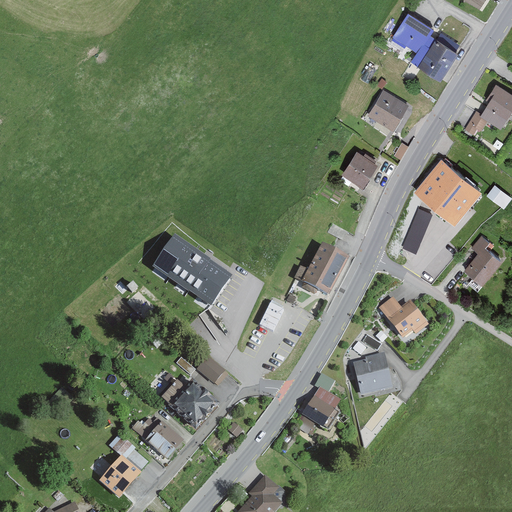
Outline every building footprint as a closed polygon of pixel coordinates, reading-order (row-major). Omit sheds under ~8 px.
[(440,82),(458,55),(456,53),(460,46),(441,34),(436,40),(430,37),(434,31),(408,14),(393,37),(416,53),(410,63),(440,82)] [(368,66),(361,80),(368,84),(377,70),(368,66)] [(509,130),(511,124),(511,91),(503,87),(487,116),(478,111),(467,130),(481,138),(492,120),(509,130)] [(372,117),(400,134),(416,108),(388,91),(372,117)] [(468,156),(449,142),(411,191),(451,224),(479,190),(456,171),(468,156)] [(403,161),(411,148),(403,143),(395,156),(403,161)] [(348,175),(368,189),(385,167),(365,152),(348,175)] [(511,192),(497,183),(489,194),(507,207),(511,200),(511,192)] [(420,206),(405,246),(419,251),(435,212),(420,206)] [(488,287),(508,263),(492,249),(495,246),(484,236),(473,248),(481,255),(468,271),(488,287)] [(232,278),(177,240),(159,267),(214,305),(232,278)] [(344,288),(358,261),(328,245),(314,271),(304,266),(299,277),(339,298),(344,288)] [(127,290),(131,295),(139,289),(135,284),(127,290)] [(287,301),(295,305),(299,297),(292,293),(287,301)] [(409,342),(432,324),(415,302),(405,310),(395,297),(381,308),(405,337),(409,342)] [(379,354),(384,346),(367,335),(362,343),(379,354)] [(353,352),(361,358),(368,349),(360,343),(353,352)] [(200,368),(217,384),(229,370),(211,355),(200,368)] [(358,363),(365,396),(397,389),(390,356),(358,363)] [(174,364),(193,379),(199,372),(180,357),(174,364)] [(193,392),(181,382),(167,400),(179,410),(193,392)] [(226,408),(203,388),(184,409),(207,429),(226,408)] [(309,418),(330,432),(349,403),(328,389),(309,418)] [(134,430),(149,444),(159,433),(144,419),(134,430)] [(231,433),(240,441),(248,432),(238,424),(231,433)] [(152,445),(172,464),(190,445),(170,427),(152,445)] [(120,434),(113,443),(143,468),(151,459),(120,434)] [(123,461),(104,483),(125,502),(145,479),(123,461)] [(283,511),(289,506),(281,498),(287,491),(270,477),(254,496),(258,499),(245,511),(283,511)] [(46,511),(82,511),(79,502),(53,511),(50,508),(46,511)]
